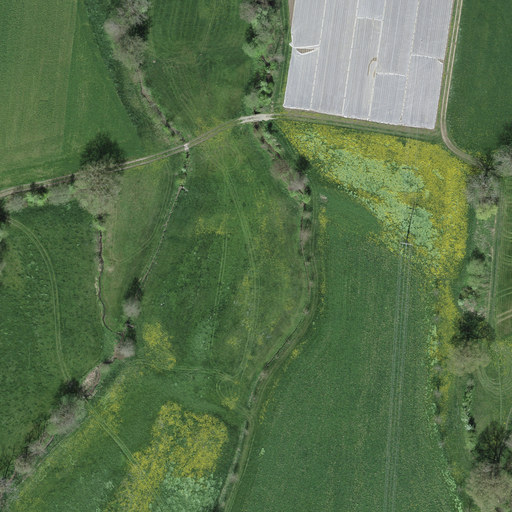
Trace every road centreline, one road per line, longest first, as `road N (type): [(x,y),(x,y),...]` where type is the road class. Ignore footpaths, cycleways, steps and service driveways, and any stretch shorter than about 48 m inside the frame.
road 1 (track): [(0,196),(147,160),(241,117),(445,137)]
road 2 (track): [(460,0),(445,137),(489,169)]
